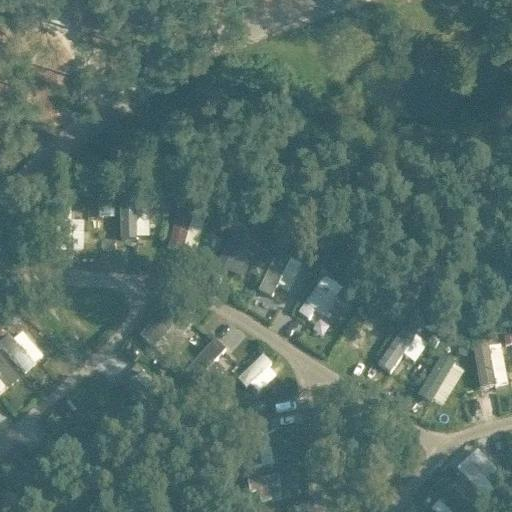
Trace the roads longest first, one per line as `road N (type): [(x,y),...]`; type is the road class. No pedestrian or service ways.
road 1 (track): [(0,267),(178,291),(447,447)]
road 2 (unclassified): [(0,197),(118,97),(322,0)]
road 3 (unknown): [(0,437),(67,380),(152,287)]
road 4 (unknown): [(290,356),(313,511)]
road 5 (track): [(32,0),(118,97)]
